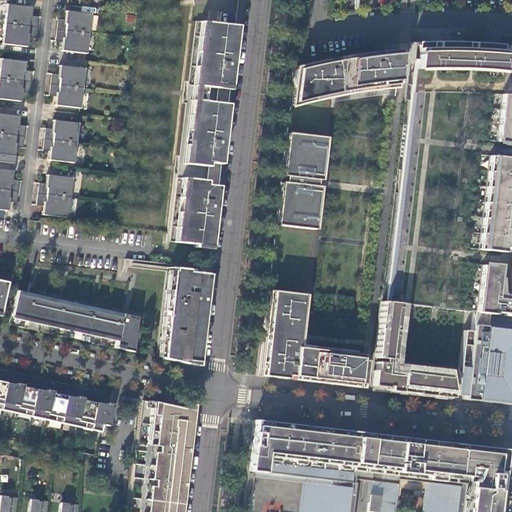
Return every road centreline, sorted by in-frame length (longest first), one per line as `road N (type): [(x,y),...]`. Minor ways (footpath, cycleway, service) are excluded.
road 1 (residential): [(511,425),(212,389)]
road 2 (residential): [(259,0),(226,264)]
road 3 (residential): [(48,0),(20,236)]
road 4 (residential): [(511,26),(313,33),(317,0)]
road 5 (residential): [(212,389),(0,343)]
road 6 (residential): [(226,264),(20,236)]
road 7 (residential): [(226,264),(212,389)]
road 8 (residential): [(212,389),(198,511)]
